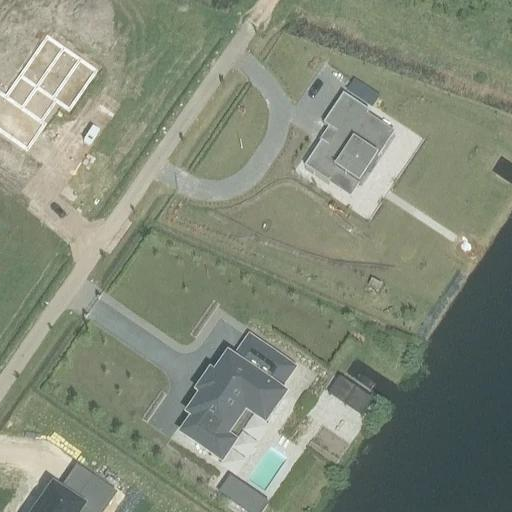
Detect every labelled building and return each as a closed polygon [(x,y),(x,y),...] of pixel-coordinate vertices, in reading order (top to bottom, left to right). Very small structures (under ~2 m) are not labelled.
[(0,92),(0,133),(28,152),(47,125),(43,122),(56,103),(70,113),(99,72),(47,36),(18,77),(19,77),(6,96),(0,92)] [(322,143),(306,168),(328,183),(337,170),(360,185),(395,133),(367,115),(369,112),(351,100),(343,95),(324,124),(329,128),(332,130),(337,133),(328,147),(322,143)] [(53,190),(72,203),(79,193),(59,180),(53,190)] [(370,282),(366,292),(378,297),(382,286),(370,282)] [(195,420),(184,437),(222,463),(233,446),(225,441),(245,411),(265,425),(283,398),(276,393),(292,370),(261,349),(246,372),(229,361),(215,381),(211,378),(200,394),(204,397),(190,417),(195,420)] [(51,490),(35,511),(102,511),(114,496),(93,481),(76,506),(51,490)] [(250,492),(238,509),(242,511),(249,511),(259,499),(250,492)]
